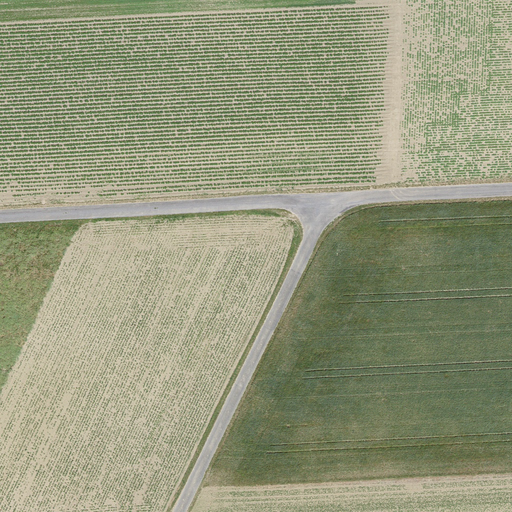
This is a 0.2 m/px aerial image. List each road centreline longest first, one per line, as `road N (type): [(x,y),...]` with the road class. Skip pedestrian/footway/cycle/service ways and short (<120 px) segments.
road 1 (track): [(0,222),(511,197)]
road 2 (track): [(176,511),(324,207)]
